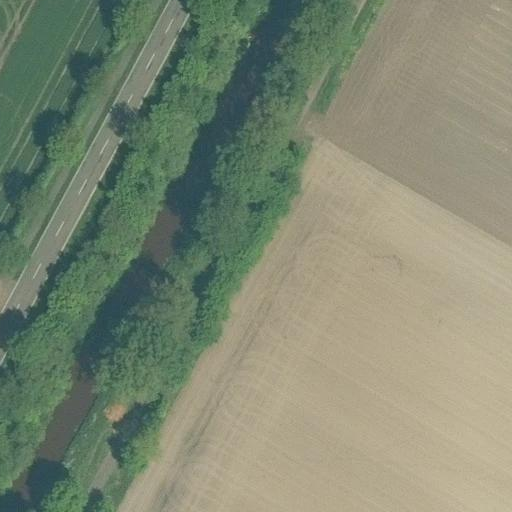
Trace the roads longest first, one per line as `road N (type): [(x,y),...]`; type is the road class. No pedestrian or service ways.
road 1 (unclassified): [(341,0),(67,511)]
road 2 (tertiary): [(0,340),(180,0)]
